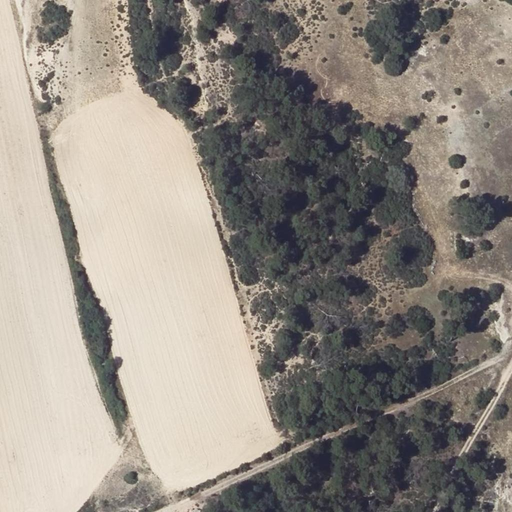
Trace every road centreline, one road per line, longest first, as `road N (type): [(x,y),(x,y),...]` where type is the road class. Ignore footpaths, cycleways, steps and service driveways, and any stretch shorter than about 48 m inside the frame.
road 1 (track): [(163,511),(511,355)]
road 2 (track): [(433,511),(511,363)]
